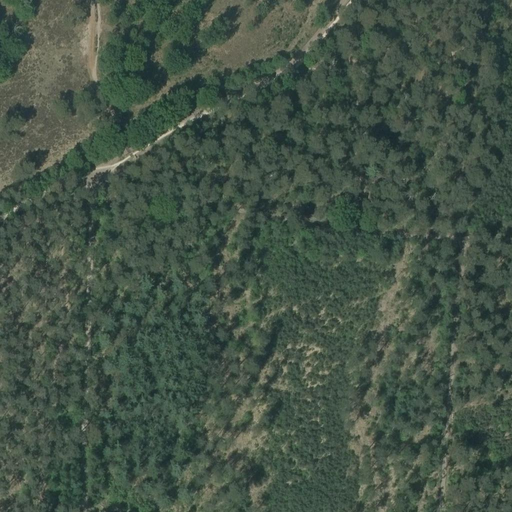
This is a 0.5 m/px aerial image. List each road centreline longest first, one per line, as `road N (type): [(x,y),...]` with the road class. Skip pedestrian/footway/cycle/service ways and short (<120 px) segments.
road 1 (track): [(466,237),(400,245),(310,233),(197,207),(88,169)]
road 2 (track): [(88,169),(84,511)]
road 3 (track): [(88,169),(277,71),(346,0)]
road 4 (track): [(443,511),(466,237)]
